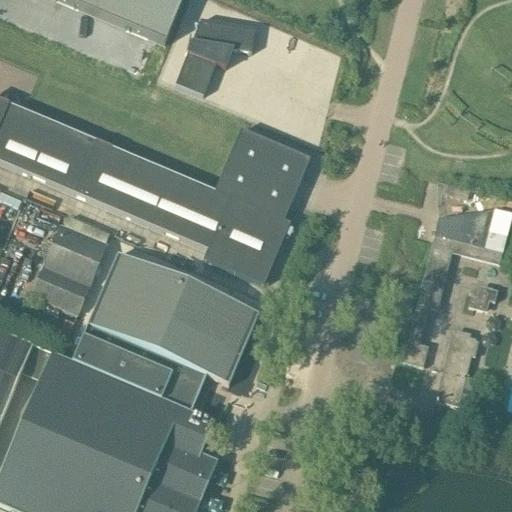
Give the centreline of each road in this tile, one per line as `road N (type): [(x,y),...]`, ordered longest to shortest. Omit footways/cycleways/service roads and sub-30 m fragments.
road 1 (residential): [(411,0),(340,275)]
road 2 (residential): [(312,383),(374,395),(404,293),(340,275)]
road 3 (residential): [(303,420),(256,412),(231,511)]
